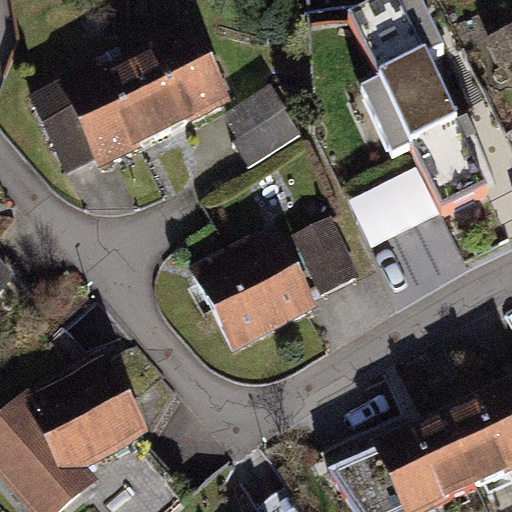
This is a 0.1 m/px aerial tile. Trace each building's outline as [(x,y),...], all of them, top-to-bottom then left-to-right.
[(414,172),(344,207),(370,259),(489,201),(426,73),(444,65),(417,10),(393,9),(347,31),(377,93),(361,101),(393,168),(408,160),(414,172)] [(231,112),(192,32),(59,96),(56,90),(28,104),(65,181),(94,167),(98,176),(231,112)] [(270,91),(222,122),(238,145),(232,149),(249,175),(302,141),(270,91)] [(331,223),(293,241),(321,300),(359,282),(331,223)] [(248,244),(188,275),(232,360),(317,316),(278,243),(254,255),(248,244)] [(0,298),(14,288),(0,271),(0,298)] [(88,475),(150,443),(105,357),(26,397),(0,419),(0,485),(23,511),(67,511),(97,486),(88,475)] [(349,511),(439,511),(511,479),(511,390),(510,386),(370,450),(373,457),(327,479),(349,511)]
